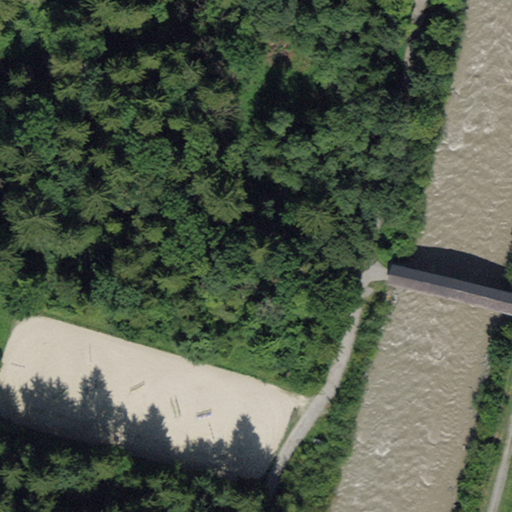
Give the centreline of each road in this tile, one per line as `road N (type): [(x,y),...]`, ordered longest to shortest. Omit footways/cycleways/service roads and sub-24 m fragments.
road 1 (track): [(19,0),(241,222),(348,258)]
road 2 (unclassified): [(511,299),(348,258)]
